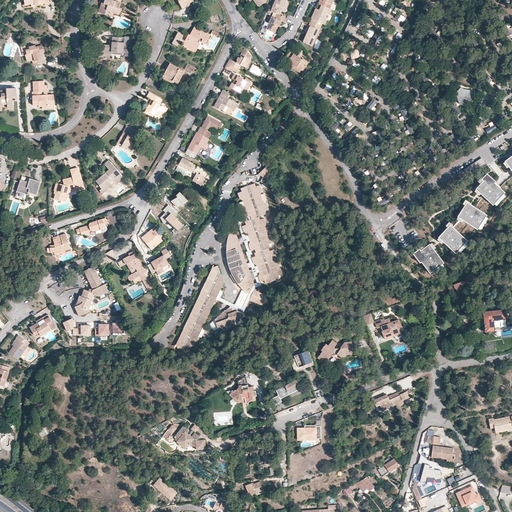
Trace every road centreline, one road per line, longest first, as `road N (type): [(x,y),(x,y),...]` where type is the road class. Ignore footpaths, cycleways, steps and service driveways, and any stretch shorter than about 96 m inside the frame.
road 1 (residential): [(266,53),(377,221),(511,131)]
road 2 (residential): [(0,339),(17,301),(137,227),(140,200)]
road 3 (residential): [(140,200),(242,24)]
road 4 (residential): [(273,422),(438,368)]
road 5 (residential): [(0,150),(26,159),(74,150),(102,134),(124,102)]
road 6 (residential): [(0,241),(140,200)]
